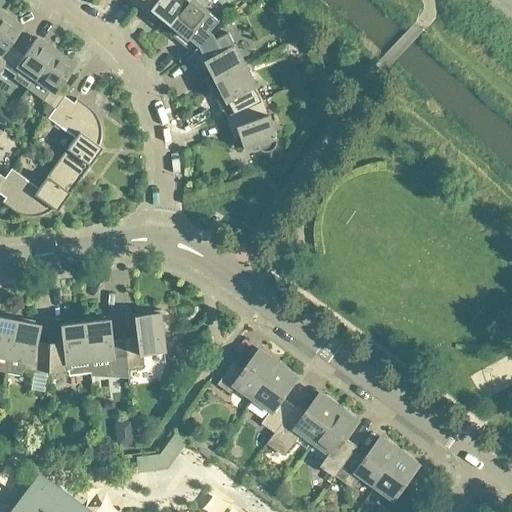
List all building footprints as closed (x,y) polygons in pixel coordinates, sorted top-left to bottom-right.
[(186,0),(139,0),(135,6),(154,22),(159,16),(167,23),(186,0)] [(209,31),(217,20),(193,0),(186,0),(167,23),(176,31),(172,36),(191,52),(213,34),(209,31)] [(0,72),(4,67),(13,54),(6,49),(22,27),(3,13),(0,16),(0,72)] [(244,65),(228,33),(215,39),(213,34),(191,52),(202,74),(209,71),(214,81),(244,65)] [(28,89),(56,51),(36,37),(20,59),(13,54),(4,67),(16,76),(13,79),(28,89)] [(57,90),(75,65),(56,51),(28,89),(54,108),(55,108),(64,95),(57,90)] [(262,100),(244,65),(214,81),(219,91),(213,94),(224,116),(262,100)] [(79,179),(102,147),(98,145),(99,141),(100,137),(101,132),(101,129),(100,124),(98,120),(97,117),(94,113),(92,109),(88,106),(76,98),(73,102),(64,95),(55,108),(54,108),(48,118),(75,137),(57,162),(79,179)] [(276,138),(262,100),(224,116),(232,140),(239,137),(243,149),(256,145),(256,146),(257,148),(259,149),(261,151),(263,151),(265,152),(268,151),(269,151),(270,151),(272,149),(274,148),(275,146),(276,144),(276,142),(276,140),(276,138)] [(30,143),(23,153),(30,157),(35,156),(39,150),(30,143)] [(56,210),(79,179),(57,162),(38,188),(11,168),(5,177),(0,183),(0,193),(5,197),(2,202),(14,211),(18,213),(22,214),(26,215),(29,216),(34,216),(39,215),(43,214),(46,212),(50,210),(53,208),(56,210)] [(144,367),(142,354),(164,351),(161,330),(163,330),(165,329),(166,328),(168,327),(170,325),(170,323),(171,321),(171,319),(170,316),(168,313),(167,312),(166,311),(164,310),(162,309),(160,309),(140,312),(140,315),(134,315),(136,337),(124,338),(127,369),(144,367)] [(8,358),(15,317),(0,313),(0,370),(5,372),(8,358)] [(127,369),(124,338),(111,340),(109,318),(102,319),(102,316),(84,319),(89,361),(90,372),(91,376),(128,378),(127,369)] [(48,373),(49,348),(35,345),(39,324),(33,323),(33,320),(15,317),(8,358),(5,372),(18,374),(22,372),(22,368),(48,373)] [(89,361),(84,319),(66,321),(66,324),(59,324),(62,346),(49,348),(48,373),(69,371),(69,375),(90,372),(89,361)] [(254,398),(280,361),(265,351),(263,353),(258,349),(244,369),(233,362),(217,384),(231,393),(237,385),(254,398)] [(294,405),(284,398),(298,378),(293,374),(295,372),(280,361),(254,398),(271,410),(262,423),(275,432),(294,405)] [(304,413),(294,405),(275,432),(267,443),(282,454),(288,453),(302,433),(314,441),(341,405),(326,394),(324,397),(319,393),(304,413)] [(355,449),(345,442),(359,422),(354,418),(355,416),(341,405),(314,441),(332,454),(322,467),(335,476),(355,449)] [(120,422),(116,427),(118,445),(133,443),(131,420),(120,422)] [(174,433),(163,447),(175,455),(181,447),(185,440),(174,433)] [(375,485),(401,449),(386,438),(385,440),(380,437),(365,456),(355,449),(335,476),(354,489),(363,476),(375,485)] [(412,511),(426,492),(410,480),(420,466),(415,462),(416,460),(401,449),(375,485),(384,491),(377,502),(390,511),(412,511)] [(133,457),(93,459),(93,464),(112,463),(113,475),(134,474),(133,457)] [(89,511),(38,474),(9,511),(89,511)]
